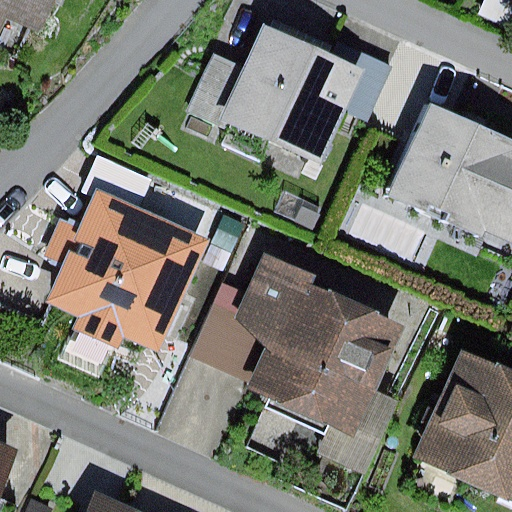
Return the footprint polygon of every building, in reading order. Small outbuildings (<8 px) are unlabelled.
[(0,0),(0,34),(7,37),(20,5),(55,20),(63,0),(0,0)] [(362,69),(265,27),(247,68),(224,122),(321,165),(344,111),(362,69)] [(224,122),(247,68),(212,54),(186,115),(220,130),(224,122)] [(362,69),(344,111),(368,122),(392,67),(368,57),(362,69)] [(511,243),(511,137),(427,102),(388,198),(510,248),(511,243)] [(94,192),(139,211),(152,181),(95,157),(83,187),(94,192)] [(139,211),(94,192),(79,226),(62,219),(46,258),(63,265),(46,304),(75,317),(56,359),(99,378),(118,333),(161,352),(209,241),(139,211)] [(243,225),(224,216),(212,245),(231,253),(243,225)] [(314,275),(263,253),(246,292),(235,317),(266,349),(250,384),(248,389),(352,436),(401,327),(309,286),(314,275)] [(235,317),(246,292),(222,282),(190,358),(250,384),(266,349),(235,317)] [(511,371),(465,351),(416,458),(511,500),(511,371)] [(0,483),(14,452),(0,445),(0,483)] [(141,511),(95,491),(85,511),(141,511)] [(25,511),(48,511),(50,509),(31,500),(25,511)]
